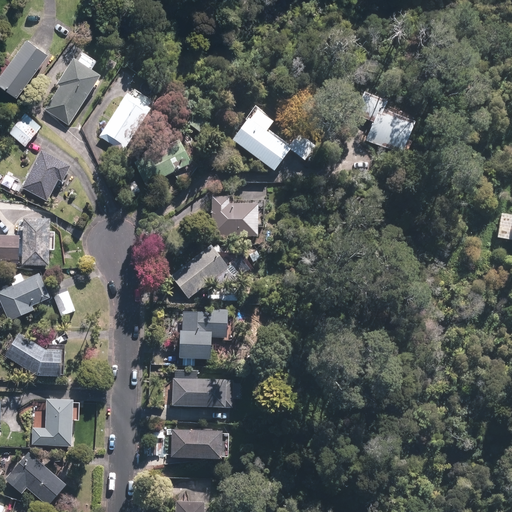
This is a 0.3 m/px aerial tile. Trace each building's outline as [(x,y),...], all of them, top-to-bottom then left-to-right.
[(45,54),(28,42),(0,82),(0,86),(15,97),(45,54)] [(93,79),(70,65),(43,110),(66,124),(93,79)] [(382,105),(362,96),(353,115),(373,124),(382,105)] [(145,112),(122,98),(98,138),(121,151),(145,112)] [(395,156),(408,126),(380,113),(367,143),(395,156)] [(193,114),(186,126),(199,135),(206,123),(193,114)] [(28,147),(41,131),(27,118),(14,134),(28,147)] [(242,125),(231,141),(272,170),(283,154),(242,125)] [(135,167),(145,188),(188,166),(178,146),(135,167)] [(65,170),(39,157),(22,190),(44,201),(54,181),(58,183),(65,170)] [(142,195),(136,180),(124,185),(130,200),(142,195)] [(225,201),(212,200),(211,234),(250,235),(251,208),(224,207),(225,201)] [(48,223),(21,222),(20,266),(47,267),(48,223)] [(19,238),(0,236),(0,260),(19,261),(19,238)] [(222,270),(210,254),(174,280),(186,296),(222,270)] [(35,279),(0,293),(0,300),(8,321),(29,312),(27,308),(44,300),(35,279)] [(74,311),(68,293),(55,298),(61,316),(74,311)] [(222,338),(223,313),(211,313),(210,320),(200,319),(200,315),(181,315),(181,334),(174,334),(173,357),(206,359),(207,337),(222,338)] [(54,377),(55,354),(41,353),(17,338),(5,357),(34,376),(54,377)] [(220,384),(173,381),(171,405),(219,408),(220,384)] [(68,404),(48,403),(46,444),(66,445),(68,404)] [(215,435),(172,432),(170,456),(214,459),(215,435)] [(60,486),(25,456),(4,480),(19,492),(24,487),(44,504),(60,486)] [(197,511),(198,505),(172,503),(171,511),(197,511)]
